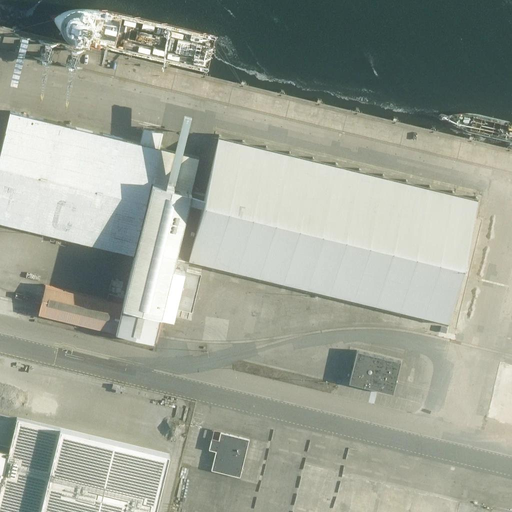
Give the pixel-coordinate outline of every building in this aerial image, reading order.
[(0,150),(0,221),(134,254),(152,181),(190,190),(198,157),(10,111),(0,150)] [(219,134),(188,262),(227,272),(258,144),(219,134)] [(446,328),(465,248),(477,197),(258,144),(227,272),(446,328)] [(174,259),(191,190),(190,190),(152,181),(134,254),(135,254),(122,304),(115,332),(116,332),(116,333),(154,342),(154,341),(156,342),(158,337),(163,314),(173,317),(177,300),(182,278),(170,275),(173,265),(174,259)] [(173,265),(170,275),(182,278),(177,300),(192,303),(200,272),(173,265)] [(511,276),(476,425),(511,433),(511,276)] [(118,286),(120,281),(116,280),(112,289),(119,292),(121,287),(118,286)] [(115,332),(122,304),(45,285),(39,308),(38,313),(115,332)] [(393,393),(400,361),(357,351),(349,383),(393,393)] [(0,449),(0,511),(155,511),(169,454),(17,418),(9,451),(0,449)] [(216,451),(211,470),(240,477),(249,439),(220,432),(218,442),(211,440),(209,450),(216,451)]
